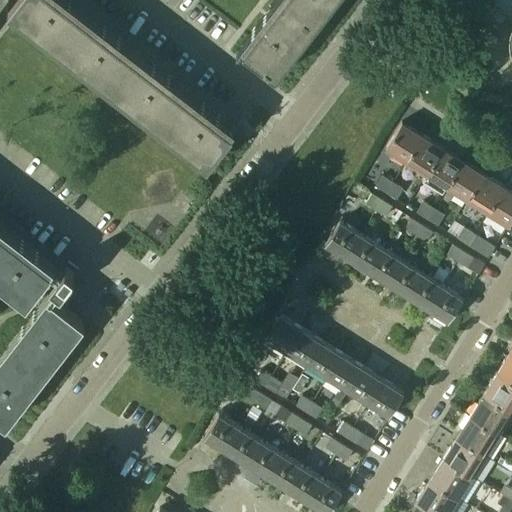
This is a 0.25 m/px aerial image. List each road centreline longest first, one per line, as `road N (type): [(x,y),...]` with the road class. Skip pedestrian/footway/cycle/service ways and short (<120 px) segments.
road 1 (residential): [(364,511),(511,265)]
road 2 (residential): [(25,467),(161,294)]
road 3 (residential): [(161,294),(294,122)]
road 4 (residential): [(161,294),(0,174)]
road 5 (residential): [(294,122),(136,0)]
road 6 (residential): [(294,122),(389,0)]
